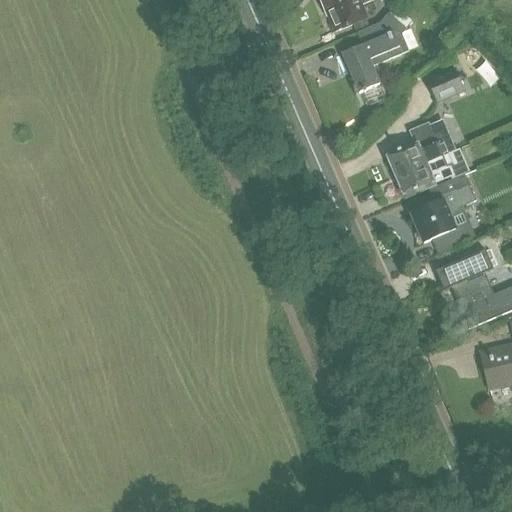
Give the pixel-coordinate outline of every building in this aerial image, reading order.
[(317,0),(319,5),(322,4),(326,11),(327,10),(351,0),(317,0)] [(351,0),(327,10),(337,32),(365,19),(360,6),(372,0),(351,0)] [(388,14),(380,25),(356,35),(361,47),(342,55),(353,80),(349,81),(355,94),(357,93),(358,94),(379,85),(371,68),(409,52),(402,35),(406,30),(388,14)] [(436,103),(465,91),(456,67),(426,79),(436,103)] [(410,134),(415,145),(387,158),(388,160),(386,163),(388,169),(392,170),(395,177),(447,155),(443,144),(436,147),(427,126),(410,134)] [(404,197),(449,177),(446,169),(452,166),(447,155),(395,177),(398,183),(396,186),(399,192),(402,193),(404,197)] [(460,208),(474,202),(463,176),(430,190),(436,204),(410,215),(423,244),(454,231),(449,219),(462,213),(460,208)] [(484,252),(436,273),(444,291),(453,287),(458,299),(455,300),(468,330),(511,312),(511,288),(490,297),(481,275),(492,270),(484,252)] [(489,391),(490,391),(490,388),(511,382),(511,323),(511,327),(511,345),(480,354),(489,391)]
